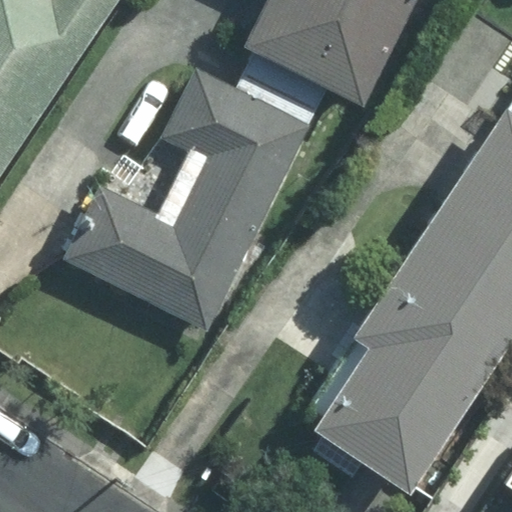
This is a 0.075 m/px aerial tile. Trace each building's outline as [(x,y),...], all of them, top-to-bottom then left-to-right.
[(0,0),(0,166),(110,0),(0,0)] [(328,90),(366,108),(417,0),(275,0),(250,53),(262,57),(328,90)] [(74,261),(209,329),(328,90),(262,57),(243,96),(197,73),(165,139),(192,152),(160,218),(107,192),(74,261)] [(511,115),(508,113),(466,177),(511,207),(511,115)] [(488,380),(511,344),(511,207),(466,177),(379,308),(488,380)] [(413,493),(488,380),(379,308),(358,339),(377,351),(322,433),(413,493)]
